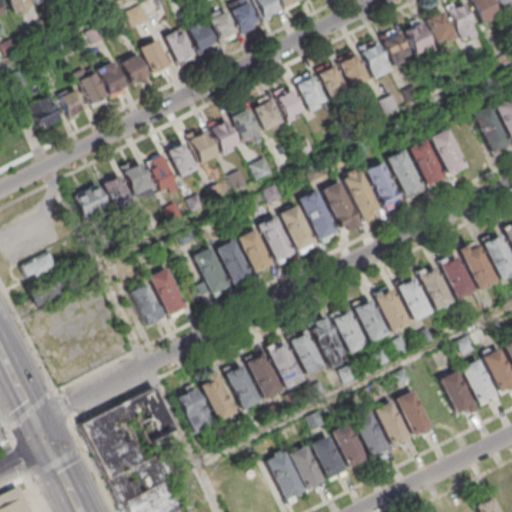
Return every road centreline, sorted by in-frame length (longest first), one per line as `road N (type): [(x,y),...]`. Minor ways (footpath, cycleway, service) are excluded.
road 1 (residential): [(511,180),(65,404),(38,430)]
road 2 (residential): [(379,0),(0,189)]
road 3 (residential): [(511,427),(349,511)]
